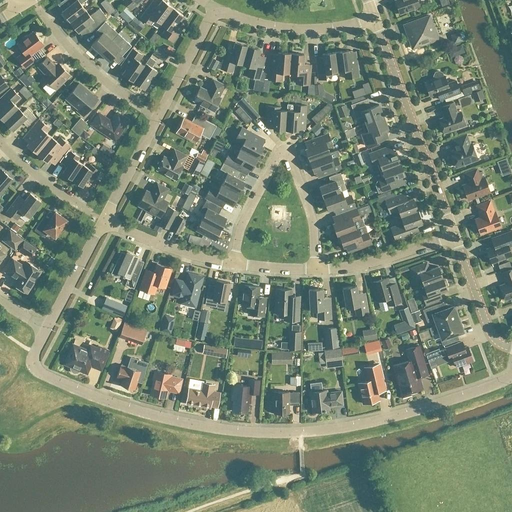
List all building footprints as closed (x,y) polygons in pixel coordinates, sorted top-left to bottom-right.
[(67,0),(70,3),(69,6),(61,12),(69,22),(85,11),(80,5),(86,0),(85,0),(67,0)] [(124,0),(123,1),(131,10),(142,0),(124,0)] [(395,0),(394,1),(399,15),(419,8),(416,0),(395,0)] [(160,24),(172,9),(162,1),(158,6),(152,2),(140,18),(150,25),(155,20),(160,24)] [(105,9),(110,15),(114,12),(109,6),(105,9)] [(127,24),(134,17),(125,8),(119,15),(127,24)] [(89,16),(85,11),(69,22),(77,33),(85,27),(87,28),(91,31),(91,32),(106,18),(99,9),(89,16)] [(182,16),(172,9),(160,24),(166,29),(162,34),(172,42),(184,25),(179,21),(182,16)] [(429,16),(403,26),(412,49),(438,40),(429,16)] [(129,25),(135,29),(140,23),(134,18),(129,25)] [(100,53),(111,41),(107,37),(113,30),(104,22),(95,32),(99,36),(91,45),(100,53)] [(459,32),(450,35),(453,44),(462,41),(459,32)] [(21,55),(16,59),(24,69),(34,61),(29,56),(42,46),(33,33),(27,37),(26,37),(21,40),(22,42),(17,45),(22,52),(21,55)] [(111,41),(100,53),(108,62),(117,53),(121,57),(131,47),(122,38),(116,45),(111,41)] [(242,65),(247,47),(234,43),(231,57),(224,55),(220,69),(231,73),(234,63),(242,65)] [(456,52),(460,54),(464,53),(461,45),(454,48),(456,52)] [(164,52),(171,56),(175,51),(168,47),(164,52)] [(247,47),(242,65),(249,67),(247,77),(258,80),(264,58),(258,56),(259,50),(247,47)] [(168,56),(157,48),(153,54),(164,61),(168,56)] [(133,82),(143,66),(138,62),(142,56),(132,49),(120,65),(126,69),(122,74),(133,82)] [(348,51),(335,53),(337,75),(338,75),(337,72),(344,71),(345,79),(358,77),(355,52),(348,53),(348,51)] [(289,74),(290,54),(277,53),(277,55),(270,55),(268,80),(281,81),(281,73),(289,74)] [(337,75),(335,53),(322,55),(322,58),(315,58),(318,80),(326,79),(325,77),(337,75)] [(303,55),(290,54),(289,74),(296,74),(296,84),(307,85),(308,85),(310,66),(302,65),(303,55)] [(47,58),(37,67),(45,75),(43,78),(55,90),(62,83),(69,76),(58,64),(55,66),(47,58)] [(143,66),(133,82),(143,89),(156,72),(151,68),(155,62),(149,58),(144,66),(143,66)] [(22,73),(18,69),(13,73),(16,77),(22,73)] [(432,77),(433,80),(424,84),(429,97),(437,94),(440,100),(459,93),(455,81),(447,84),(444,76),(443,77),(442,73),(438,71),(434,73),(432,77)] [(29,83),(32,79),(25,74),(22,78),(29,83)] [(200,88),(193,101),(213,112),(220,98),(218,97),(224,86),(212,80),(206,91),(200,88)] [(477,82),(461,88),(464,96),(480,90),(477,82)] [(371,92),(368,83),(362,85),(366,94),(371,92)] [(97,100),(78,84),(67,97),(74,103),(73,105),(78,109),(76,112),(82,117),(84,115),(97,100)] [(314,97),(329,105),(333,98),(322,92),(322,85),(313,86),(313,89),(314,97)] [(0,118),(3,122),(17,109),(14,105),(14,103),(19,98),(10,89),(0,98),(0,118)] [(470,94),(473,103),(483,100),(480,91),(470,94)] [(243,110),(249,105),(242,98),(236,103),(243,110)] [(46,99),(41,104),(46,108),(51,103),(46,99)] [(365,124),(383,117),(378,105),(370,108),(366,99),(350,105),(355,119),(363,116),(365,124)] [(445,117),(438,120),(443,134),(465,126),(460,112),(457,113),(453,103),(440,108),(442,115),(444,114),(445,117)] [(437,104),(428,108),(431,114),(440,111),(437,104)] [(286,105),(286,111),(285,130),(297,131),(297,129),(305,130),(306,106),(286,105)] [(348,116),(345,105),(335,109),(339,119),(348,116)] [(239,107),(234,112),(237,116),(242,111),(239,107)] [(285,130),(286,111),(280,111),(280,108),(267,107),(265,127),(273,128),(272,130),(285,130)] [(17,109),(3,122),(12,131),(21,122),(26,128),(36,119),(26,109),(22,113),(17,109)] [(321,109),(311,119),(315,124),(326,114),(321,109)] [(98,114),(91,125),(114,141),(128,121),(117,114),(111,123),(98,114)] [(183,119),(176,133),(195,143),(199,134),(209,139),(215,127),(194,116),(191,123),(183,119)] [(361,125),(364,133),(361,134),(365,147),(387,139),(384,131),(387,130),(383,117),(365,124),(361,125)] [(86,124),(80,119),(70,130),(77,135),(86,124)] [(36,154),(50,137),(45,133),(48,128),(38,120),(23,139),(28,144),(26,146),(36,154)] [(345,122),(340,124),(343,131),(351,128),(349,124),(345,122)] [(239,150),(256,159),(262,147),(261,146),(264,140),(241,128),(235,140),(243,144),(239,150)] [(84,141),(88,135),(83,131),(78,137),(84,141)] [(309,161),(329,154),(327,148),(332,146),(327,134),(304,143),(306,149),(305,150),(309,161)] [(466,135),(452,140),(455,150),(450,152),(451,157),(451,159),(452,162),(453,162),(455,168),(477,160),(471,144),(469,145),(466,135)] [(50,137),(36,154),(46,162),(48,160),(54,165),(69,146),(60,138),(56,142),(50,137)] [(355,144),(349,146),(352,153),(357,151),(355,144)] [(379,172),(400,164),(395,152),(393,153),(390,146),(368,154),(373,166),(377,165),(379,172)] [(72,180),(82,165),(76,161),(79,158),(67,150),(60,161),(65,164),(65,166),(66,167),(62,173),(72,180)] [(163,157),(156,171),(175,180),(182,167),(181,166),(186,156),(174,150),(170,157),(171,158),(170,161),(163,157)] [(229,152),(223,164),(240,173),(240,172),(245,175),(248,169),(250,170),(256,159),(239,150),(236,156),(229,152)] [(194,159),(203,163),(208,154),(202,151),(200,155),(197,153),(194,159)] [(331,159),(329,154),(309,161),(313,173),(315,172),(317,178),(341,170),(336,157),(331,159)] [(208,156),(199,174),(206,178),(214,163),(211,162),(213,159),(208,156)] [(203,163),(194,159),(193,159),(187,171),(197,176),(203,163)] [(503,159),(496,162),(500,172),(507,169),(503,159)] [(240,173),(223,164),(219,170),(224,173),(221,178),(224,180),(221,185),(238,194),(244,182),(237,179),(240,173)] [(378,180),(378,181),(376,182),(374,186),(377,194),(382,192),(404,184),(402,177),(404,176),(400,164),(379,172),(382,179),(378,180)] [(82,165),(72,180),(82,187),(86,180),(87,181),(89,181),(89,180),(93,183),(99,172),(89,165),(87,169),(82,165)] [(469,184),(462,186),(467,200),(478,196),(479,197),(483,196),(484,194),(489,192),(484,178),(480,180),(476,170),(464,174),(467,182),(468,181),(469,184)] [(0,194),(12,181),(1,171),(0,171),(0,194)] [(346,190),(343,184),(340,173),(328,178),(330,183),(319,187),(323,199),(346,190)] [(19,189),(24,183),(18,177),(13,183),(19,189)] [(146,191),(137,206),(160,218),(168,203),(162,200),(168,190),(156,184),(151,194),(146,191)] [(190,191),(196,195),(199,189),(193,185),(190,191)] [(238,194),(221,185),(218,191),(211,187),(204,199),(221,208),(224,202),(232,206),(238,194)] [(346,190),(323,199),(327,211),(340,206),(342,213),(355,208),(350,196),(344,199),(341,192),(346,191),(346,190)] [(18,197),(6,212),(16,220),(22,213),(29,218),(40,202),(29,194),(24,201),(18,197)] [(404,194),(386,200),(385,197),(374,201),(376,206),(385,202),(389,214),(398,211),(400,217),(417,211),(413,199),(407,201),(404,194)] [(201,220),(220,230),(225,219),(217,215),(221,208),(206,200),(199,212),(204,215),(201,220)] [(489,202),(476,207),(479,215),(480,215),(481,218),(475,220),(480,234),(500,227),(495,213),(494,214),(489,202)] [(361,219),(360,220),(356,208),(332,217),(334,224),(332,224),(337,236),(364,226),(361,219)] [(168,209),(159,225),(168,229),(177,213),(168,209)] [(417,211),(400,217),(403,224),(390,228),(395,242),(418,233),(416,226),(421,223),(417,211)] [(42,219),(34,231),(44,238),(47,233),(54,238),(58,232),(60,234),(65,228),(63,226),(66,221),(55,213),(48,223),(42,219)] [(186,221),(178,216),(170,230),(178,235),(186,221)] [(220,230),(201,220),(198,225),(194,223),(191,228),(214,240),(220,230)] [(14,223),(10,229),(15,233),(19,227),(14,223)] [(156,224),(153,230),(159,233),(162,227),(156,224)] [(364,226),(337,236),(337,237),(339,236),(343,247),(345,247),(347,253),(371,245),(367,233),(366,233),(364,226)] [(9,231),(2,241),(15,250),(22,240),(9,231)] [(493,247),(485,250),(491,264),(511,256),(508,247),(511,245),(511,232),(491,239),(493,247)] [(24,241),(18,251),(30,258),(36,249),(24,241)] [(127,253),(126,255),(121,253),(115,267),(120,269),(118,274),(123,276),(122,277),(124,278),(125,276),(128,278),(125,286),(134,290),(143,263),(136,260),(137,258),(127,253)] [(13,260),(4,273),(16,280),(12,285),(26,294),(40,272),(27,263),(24,267),(13,260)] [(423,285),(442,278),(441,277),(443,275),(441,269),(438,267),(429,270),(426,263),(410,269),(414,282),(421,279),(423,285)] [(145,270),(139,290),(154,294),(156,286),(164,288),(171,269),(156,264),(153,273),(145,270)] [(505,284),(499,286),(504,301),(511,298),(511,268),(500,273),(503,280),(504,280),(505,284)] [(202,278),(188,274),(186,283),(176,281),(172,295),(182,298),(181,303),(183,304),(184,306),(190,308),(192,306),(194,307),(202,278)] [(442,278),(423,285),(425,291),(421,293),(425,306),(441,300),(438,292),(446,290),(447,286),(445,280),(442,280),(442,278)] [(389,286),(387,279),(372,283),(378,302),(386,300),(388,306),(400,303),(395,284),(389,286)] [(229,283),(216,281),(214,294),(207,293),(204,306),(217,308),(218,301),(225,302),(229,283)] [(258,287),(244,286),(242,306),(250,307),(249,315),(263,317),(265,298),(257,297),(258,287)] [(356,286),(342,289),(344,299),(342,301),(343,304),(345,306),(346,308),(354,307),(356,316),(367,314),(364,294),(357,295),(356,286)] [(291,290),(276,290),(275,314),(284,314),(283,321),(298,321),(299,297),(291,296),(291,290)] [(308,290),(309,311),(316,310),(317,320),(331,319),(330,298),(322,299),(322,290),(308,290)] [(106,298),(101,309),(122,317),(126,307),(106,298)] [(429,329),(459,319),(455,308),(453,309),(452,307),(447,309),(444,303),(423,311),(427,322),(434,320),(437,326),(429,329)] [(389,308),(384,317),(392,322),(397,312),(389,308)] [(414,328),(407,308),(399,311),(403,322),(394,325),(397,334),(414,328)] [(148,321),(150,312),(140,310),(138,319),(148,321)] [(201,310),(195,338),(203,340),(209,312),(201,310)] [(418,311),(411,314),(414,324),(420,322),(418,316),(420,315),(418,311)] [(170,335),(174,319),(164,316),(159,332),(170,335)] [(459,319),(429,329),(431,335),(439,332),(441,339),(440,340),(442,346),(458,340),(456,334),(461,332),(461,331),(463,330),(459,319)] [(113,320),(109,329),(116,332),(120,322),(113,320)] [(123,323),(119,335),(118,339),(141,346),(142,342),(146,330),(123,323)] [(280,343),(280,349),(299,350),(300,333),(299,333),(299,326),(291,325),(291,332),(289,332),(288,343),(280,343)] [(326,338),(324,338),(325,349),(337,348),(335,328),(325,329),(326,338)] [(233,341),(238,344),(241,336),(236,334),(233,341)] [(380,342),(383,351),(391,348),(388,339),(380,342)] [(261,341),(247,340),(246,347),(261,348),(261,341)] [(461,343),(439,351),(439,350),(425,355),(429,367),(436,365),(434,359),(441,357),(450,353),(455,367),(472,361),(467,347),(463,348),(461,343)] [(64,364),(70,366),(69,369),(70,371),(71,373),(74,374),(76,374),(78,373),(79,370),(86,373),(90,365),(100,369),(108,352),(97,347),(96,350),(89,347),(87,352),(72,346),(64,364)] [(419,346),(405,350),(408,362),(392,366),(394,375),(397,374),(400,386),(398,387),(401,398),(411,395),(410,392),(422,389),(418,378),(427,375),(419,346)] [(227,350),(216,348),(214,358),(225,359),(227,350)] [(340,350),(323,352),(324,364),(338,362),(338,364),(341,364),(340,350)] [(376,362),(382,361),(380,351),(374,352),(374,354),(369,355),(370,360),(376,359),(376,362)] [(122,380),(120,386),(133,390),(138,377),(142,379),(147,363),(133,359),(130,368),(126,367),(126,368),(120,366),(116,378),(122,380)] [(367,382),(358,384),(363,404),(378,401),(376,393),(384,391),(378,365),(364,368),(367,382)] [(153,381),(150,395),(165,399),(168,389),(171,390),(171,392),(178,394),(181,380),(170,377),(171,375),(154,371),(152,381),(153,381)] [(233,385),(231,400),(233,400),(232,411),(238,411),(238,412),(246,413),(248,398),(249,398),(250,394),(257,395),(258,381),(248,380),(248,387),(233,385)] [(310,395),(308,396),(308,400),(310,401),(312,412),(328,410),(328,406),(330,406),(336,406),(342,405),(340,392),(334,393),(332,393),(329,393),(326,394),(326,391),(322,391),(321,382),(309,384),(310,393),(309,393),(310,395)] [(188,388),(185,404),(209,409),(210,406),(217,408),(219,394),(212,392),(214,385),(202,383),(201,390),(188,388)] [(273,393),(273,414),(288,414),(288,404),(292,404),(292,406),(298,406),(298,392),(292,393),(288,393),(273,393)]
